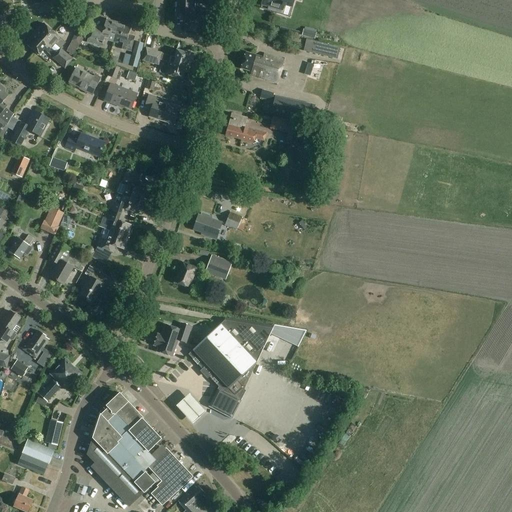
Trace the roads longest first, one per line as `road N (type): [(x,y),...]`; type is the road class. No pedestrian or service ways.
road 1 (residential): [(115,362),(183,146)]
road 2 (residential): [(183,146),(62,100),(20,72),(0,43)]
road 3 (secondary): [(253,511),(115,362)]
road 4 (residential): [(51,511),(81,413),(115,362)]
road 5 (track): [(135,296),(288,323)]
road 6 (secondary): [(115,362),(0,274)]
